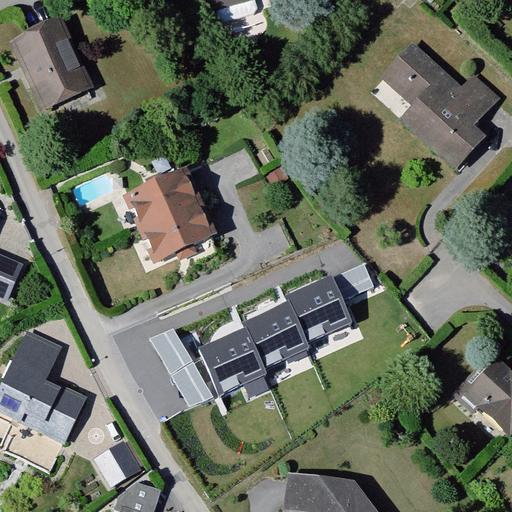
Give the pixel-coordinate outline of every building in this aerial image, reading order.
[(251,0),(199,0),(205,21),(253,7),(251,0)] [(95,91),(62,20),(14,42),(47,113),(95,91)] [(458,98),(409,53),(378,85),(410,115),(393,133),(448,184),(480,149),(469,140),(496,110),(469,85),(458,98)] [(215,241),(184,172),(126,198),(157,268),(215,241)] [(0,299),(9,303),(24,267),(0,257),(0,299)] [(200,321),(165,372),(196,393),(203,383),(214,391),(228,372),(234,376),(260,338),(229,316),(218,333),(200,321)] [(0,415),(68,448),(89,402),(49,383),(63,352),(27,335),(0,392),(0,415)] [(511,387),(495,370),(462,407),(487,432),(509,446),(511,448),(511,387)] [(141,472),(125,445),(97,462),(113,489),(141,472)] [(372,511),(357,489),(290,477),(286,511),(372,511)] [(158,511),(165,496),(137,487),(119,500),(116,511),(158,511)]
